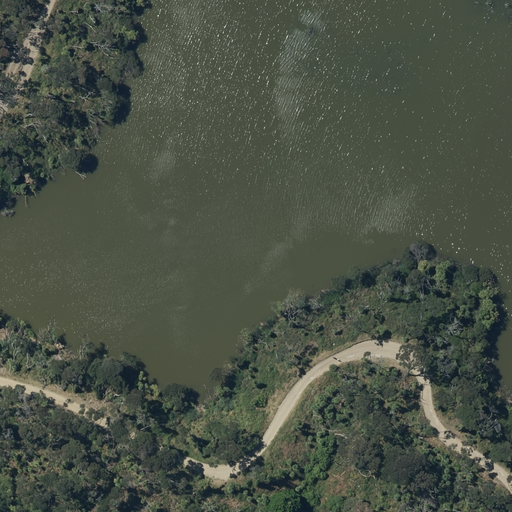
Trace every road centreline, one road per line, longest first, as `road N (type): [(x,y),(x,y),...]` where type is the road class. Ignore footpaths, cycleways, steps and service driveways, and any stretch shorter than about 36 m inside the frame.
road 1 (unclassified): [(495,511),(474,465),(424,437),(405,367),(353,365),(315,380),(235,465),(119,457),(16,392),(0,391)]
road 2 (unclassified): [(0,107),(29,73),(51,0)]
